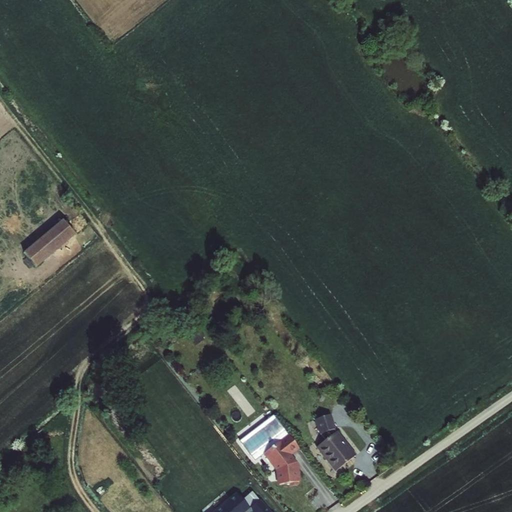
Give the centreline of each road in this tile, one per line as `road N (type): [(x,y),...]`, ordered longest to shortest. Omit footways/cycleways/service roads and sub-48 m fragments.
road 1 (track): [(95,511),(69,458),(78,384),(101,349),(144,316),(147,300),(0,102)]
road 2 (unclassified): [(511,396),(349,511)]
